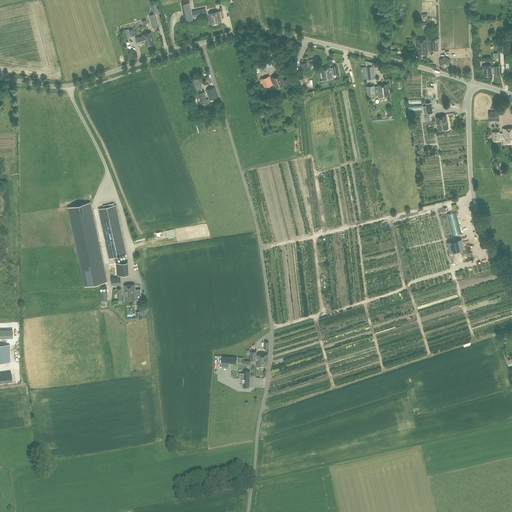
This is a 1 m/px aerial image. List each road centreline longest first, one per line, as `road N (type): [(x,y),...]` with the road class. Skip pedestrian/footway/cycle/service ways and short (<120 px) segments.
road 1 (track): [(247,511),(271,328),(252,210),(202,42)]
road 2 (tertiary): [(471,83),(261,28),(202,42)]
road 3 (unclassified): [(511,289),(473,199),(471,83)]
road 4 (tertiary): [(0,78),(76,84),(202,42)]
